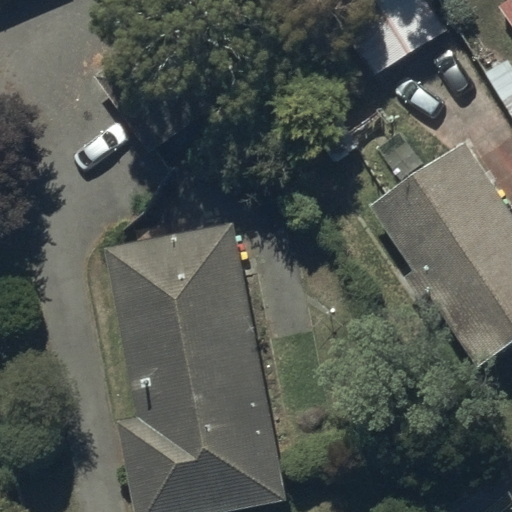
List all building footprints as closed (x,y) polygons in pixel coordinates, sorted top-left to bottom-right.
[(0,0),(0,9),(21,0),(0,0)] [(330,0),(374,67),(446,20),(433,0),(330,0)] [(511,0),(499,0),(511,18),(511,26),(504,32),(511,44),(511,0)] [(511,203),(461,130),(370,195),(416,259),(404,267),(427,299),(436,293),(480,353),(511,331),(511,203)] [(291,511),(237,241),(110,266),(144,437),(124,441),(138,511),(291,511)]
